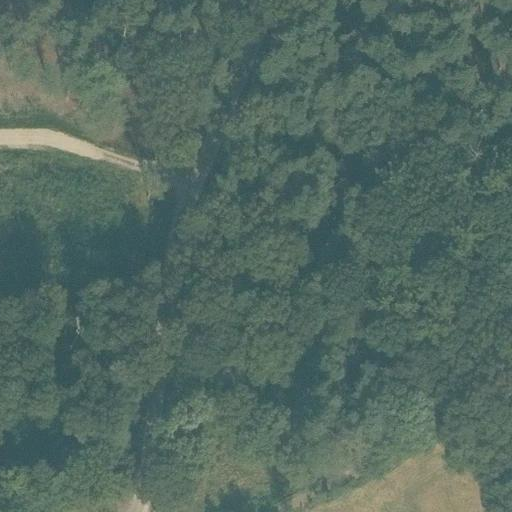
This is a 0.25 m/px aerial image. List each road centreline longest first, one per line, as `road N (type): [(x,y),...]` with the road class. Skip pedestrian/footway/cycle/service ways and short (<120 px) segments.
road 1 (unclassified): [(137,511),(179,229),(272,0)]
road 2 (track): [(286,511),(399,452),(511,371)]
road 3 (track): [(192,192),(174,175),(102,0)]
